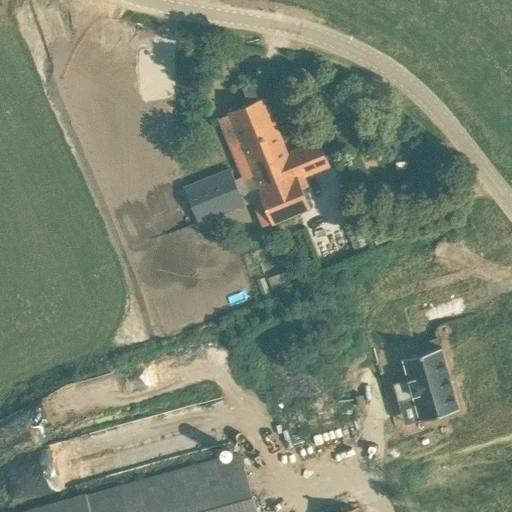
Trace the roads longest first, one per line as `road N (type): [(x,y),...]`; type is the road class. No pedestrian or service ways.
road 1 (unclassified): [(511,202),(426,94),(364,54),(303,28),(176,0)]
road 2 (track): [(0,362),(78,330),(92,282),(0,66)]
